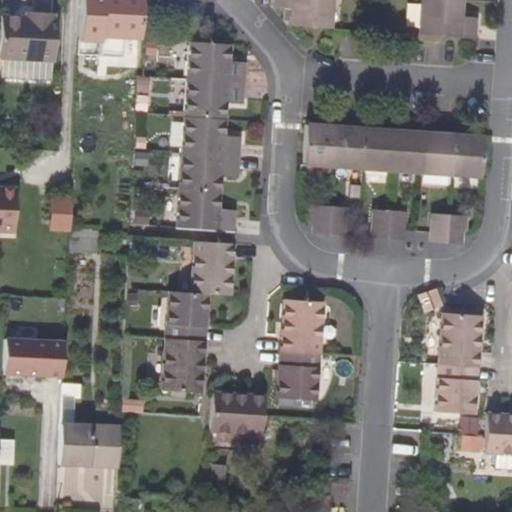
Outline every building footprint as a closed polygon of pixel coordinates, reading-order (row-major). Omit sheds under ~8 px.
[(136,42),(137,31),(137,0),(79,0),(77,44),(100,46),(101,40),(136,42)] [(287,25),(327,28),(328,0),(269,0),(270,6),(288,9),(287,25)] [(418,0),(416,33),(474,37),(474,17),(457,14),(457,0),(418,0)] [(21,19),(17,18),(16,61),(50,63),(53,20),(50,21),(47,19),(46,16),(21,13),(21,19)] [(0,59),(16,61),(17,18),(0,17),(0,59)] [(183,41),(180,78),(238,82),(240,62),(222,60),(222,44),(183,41)] [(180,78),(178,115),(218,118),(219,103),(237,103),(238,82),(180,78)] [(178,115),(176,152),(233,156),(235,135),(217,134),(218,118),(178,115)] [(299,165),(330,167),(333,125),(322,125),(317,124),(302,124),(299,165)] [(344,126),(333,125),(330,167),(360,169),(363,127),(353,127),(344,126)] [(360,169),(389,171),(392,129),(384,129),(374,128),(363,127),(360,169)] [(409,130),(402,130),(392,129),(389,171),(419,173),(421,131),(409,130)] [(419,173),(449,175),(452,133),(442,132),(436,132),(421,131),(419,173)] [(471,134),(462,133),(452,133),(449,175),(479,178),(482,135),(471,134)] [(176,152),(173,189),(214,192),(214,176),(232,177),(233,156),(176,152)] [(12,190),(0,189),(0,232),(11,233),(12,190)] [(213,209),(214,192),(173,189),(171,227),(229,231),(230,210),(213,209)] [(52,230),(68,231),(69,204),(53,203),(52,230)] [(311,232),(326,234),(328,207),(312,206),(311,223),(311,232)] [(328,207),(326,234),(341,235),(343,224),(343,207),(328,207)] [(373,237),(385,237),(387,211),(372,210),(371,227),(370,236),(373,237)] [(403,212),(387,211),(385,237),(393,238),(401,239),(402,229),(403,212)] [(433,240),(445,241),(447,216),(431,214),(430,231),(430,240),(433,240)] [(447,216),(445,241),(454,241),(459,242),(460,233),(460,216),(447,216)] [(188,292),(204,293),(226,295),(229,243),(192,241),(188,292)] [(204,293),(188,292),(166,291),(163,338),(200,340),(204,293)] [(281,299),(278,350),(316,352),(319,301),(281,299)] [(441,310),(438,360),(477,363),(480,312),(441,310)] [(197,382),(200,340),(163,338),(160,390),(199,393),(199,386),(197,382)] [(62,342),(4,339),(2,373),(60,376),(62,342)] [(313,400),(316,352),(278,350),(275,397),(313,400)] [(475,410),(477,363),(438,360),(435,407),(475,410)] [(81,379),(60,378),(59,391),(73,391),(80,392),(81,379)] [(73,391),(59,391),(57,428),(71,428),(73,391)] [(259,395),(210,392),(207,431),(259,435),(261,416),(262,395),(259,395)] [(511,465),(511,411),(485,410),(483,449),(498,450),(497,464),(511,465)] [(55,474),(115,477),(117,431),(71,428),(57,428),(55,474)] [(123,497),(121,511),(139,511),(140,498),(123,497)]
